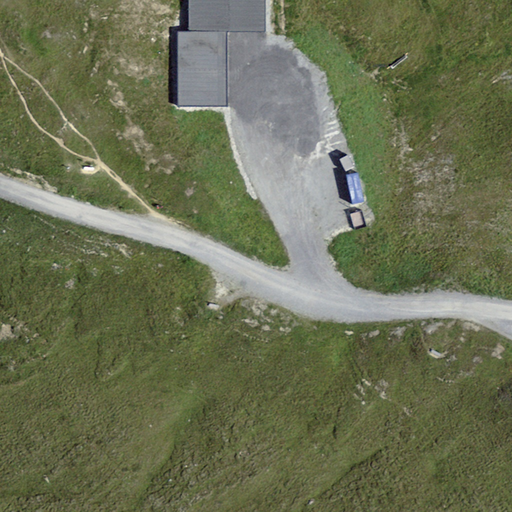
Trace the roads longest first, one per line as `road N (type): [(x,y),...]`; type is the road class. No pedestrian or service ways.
road 1 (track): [(155,227),(278,281),(481,309)]
road 2 (track): [(0,183),(155,227)]
